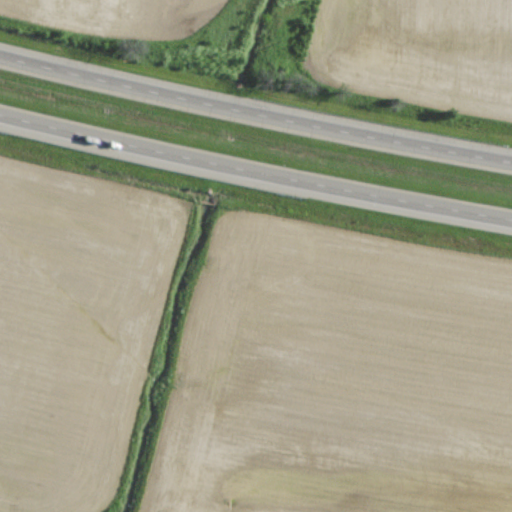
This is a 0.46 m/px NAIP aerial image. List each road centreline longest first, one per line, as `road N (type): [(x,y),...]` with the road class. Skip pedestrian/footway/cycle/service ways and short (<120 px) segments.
road 1 (motorway): [(511,165),(231,114),(0,58)]
road 2 (motorway): [(0,121),(152,159),(511,221)]
